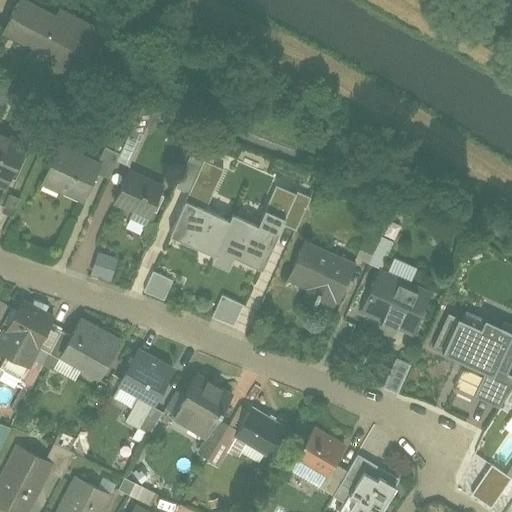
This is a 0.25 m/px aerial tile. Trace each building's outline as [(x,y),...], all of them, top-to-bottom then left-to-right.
[(72,80),(95,35),(25,0),(13,0),(0,27),(0,31),(36,50),(31,59),(72,80)] [(0,135),(0,185),(10,190),(29,148),(0,135)] [(208,204),(228,156),(191,141),(171,188),(208,204)] [(42,185),(81,201),(98,163),(58,146),(42,185)] [(115,201),(155,219),(169,188),(129,170),(115,201)] [(170,241),(216,260),(231,225),(186,206),(170,241)] [(235,262),(263,274),(285,223),(266,215),(259,231),(233,220),(231,225),(216,260),(213,268),(230,275),(235,262)] [(332,296),(343,300),(356,267),(304,246),(289,283),(308,290),(298,316),(321,325),(332,296)] [(108,280),(116,257),(94,250),(86,273),(108,280)] [(163,299),(170,277),(149,270),(142,292),(163,299)] [(362,312),(417,336),(432,303),(377,278),(362,312)] [(232,325),(240,302),(217,294),(209,316),(232,325)] [(0,355),(27,368),(49,321),(16,306),(0,339),(0,355)] [(483,332),(450,317),(434,351),(488,376),(477,400),(502,412),(511,390),(511,379),(500,374),(511,348),(511,334),(487,323),(483,332)] [(97,380),(117,343),(73,319),(53,357),(97,380)] [(150,406),(171,370),(137,350),(116,386),(150,406)] [(396,392),(407,363),(392,357),(381,386),(396,392)] [(202,437),(224,395),(191,377),(168,419),(202,437)] [(270,450),(286,419),(251,401),(235,432),(270,450)] [(345,444),(313,428),(298,457),(330,473),(345,444)] [(22,511),(51,462),(18,444),(0,476),(0,507),(8,511),(22,511)] [(511,482),(493,469),(473,496),(492,510),(511,482)] [(380,511),(394,488),(362,470),(337,511),(380,511)] [(94,511),(105,492),(75,476),(55,511),(94,511)] [(158,511),(135,501),(131,500),(125,511),(158,511)]
